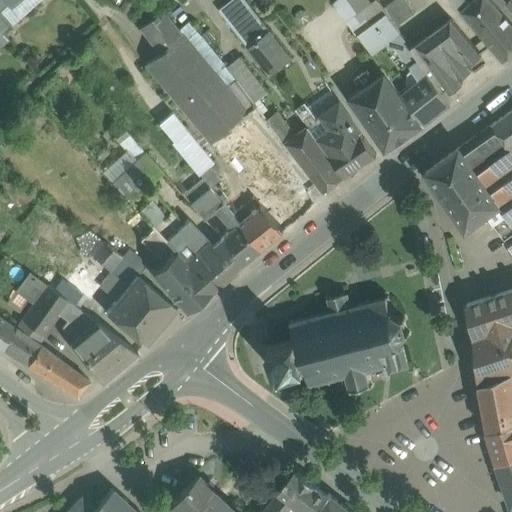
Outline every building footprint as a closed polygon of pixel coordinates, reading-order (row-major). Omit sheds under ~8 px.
[(17,0),(11,6),(5,0),(0,0),(0,32),(0,33),(11,23),(18,16),(37,0),(17,0)] [(270,32),(244,0),(234,0),(220,11),(249,49),(270,32)] [(405,0),(395,0),(384,8),(398,27),(415,14),(405,0)] [(470,5),(464,0),(449,0),(451,2),(450,3),(461,13),(470,5)] [(511,54),(511,26),(488,0),(476,0),(470,5),(461,13),(503,62),(511,54)] [(377,1),(348,23),(357,35),(386,14),(387,13),(377,1)] [(249,112),(184,34),(182,35),(179,31),(180,30),(166,12),(158,18),(156,15),(139,28),(159,53),(144,64),(205,137),(206,137),(210,143),(249,112)] [(386,14),(358,35),(372,55),(387,44),(401,34),(386,14)] [(11,23),(0,33),(7,40),(25,24),(18,16),(11,23)] [(451,19),(411,48),(442,91),(446,88),(450,93),(463,84),(459,78),(471,69),(468,65),(481,55),(451,19)] [(225,65),(190,22),(180,30),(179,31),(182,35),(184,34),(249,112),(257,106),(225,65)] [(270,32),(249,49),(270,75),(291,59),(270,32)] [(442,91),(423,66),(404,40),(405,39),(401,34),(387,44),(391,50),(395,46),(420,81),(401,96),(422,125),(450,103),(442,91)] [(382,68),(377,72),(380,76),(385,73),(382,68)] [(401,96),(385,73),(380,76),(350,97),(386,149),(422,125),(401,96)] [(376,155),(340,103),(322,115),(322,116),(317,120),(305,103),(296,109),(345,176),(376,155)] [(249,112),(210,143),(232,170),(249,156),(242,148),(257,137),(271,125),(268,121),(257,106),(249,112)] [(511,109),(492,124),(511,150),(511,109)] [(212,162),(172,113),(159,123),(176,144),(174,145),(204,180),(209,186),(219,178),(208,165),(212,162)] [(277,114),(268,121),(271,125),(277,133),(286,126),(277,114)] [(511,150),(492,124),(460,148),(500,206),(499,206),(511,225),(511,229),(503,236),(511,249),(511,150)] [(343,177),(307,128),(294,137),(286,126),(277,133),(286,145),(287,144),(323,191),(343,177)] [(145,153),(126,131),(117,139),(136,161),(145,153)] [(275,160),(257,137),(242,148),(249,156),(262,172),(271,164),(275,160)] [(500,206),(460,148),(426,172),(466,230),(488,214),(503,236),(511,229),(511,225),(499,206),(500,206)] [(136,161),(113,182),(130,201),(162,171),(145,153),(136,161)] [(318,203),(297,180),(291,186),(271,164),(262,172),(249,156),(232,170),(243,185),(254,198),(282,232),(318,203)] [(297,180),(277,158),(275,160),(271,164),(291,186),(297,180)] [(204,180),(184,196),(203,218),(214,209),(222,202),(218,197),(210,188),(210,187),(209,186),(204,180)] [(282,232),(254,198),(233,215),(262,249),(283,232),(282,232)] [(233,215),(222,202),(214,209),(232,229),(221,237),(244,264),(262,249),(233,215)] [(140,211),(104,243),(121,258),(147,235),(155,228),(140,211)] [(173,212),(155,228),(165,240),(183,223),(173,212)] [(244,264),(221,237),(211,245),(207,240),(187,220),(183,223),(165,240),(184,260),(185,259),(211,290),(244,264)] [(211,290),(184,260),(165,240),(155,228),(147,235),(149,241),(152,244),(148,248),(162,263),(151,273),(186,312),(212,291),(211,290)] [(104,243),(101,240),(90,253),(110,271),(121,258),(104,243)] [(121,258),(110,271),(128,286),(136,276),(139,273),(121,258)] [(54,290),(48,285),(48,286),(32,274),(20,290),(35,302),(22,320),(43,336),(58,314),(68,300),(54,290)] [(176,308),(136,276),(128,286),(106,313),(145,344),(176,308)] [(82,294),(62,279),(54,290),(68,300),(74,304),(82,294)] [(511,289),(466,304),(474,337),(479,384),(511,372),(511,289)] [(342,293),(329,297),(325,296),(324,298),(327,299),(329,309),(328,309),(329,312),(314,315),(313,314),(310,314),(311,316),(294,321),(291,319),(289,321),(293,338),(267,346),(277,377),(304,369),(307,383),(306,386),(309,387),(310,385),(328,380),(328,383),(331,382),(330,380),(345,376),(349,390),(348,392),(352,393),(353,391),(368,387),(371,388),(372,386),(369,384),(367,371),(384,367),(386,368),(387,367),(387,365),(385,364),(382,355),(385,354),(383,350),(397,347),(401,349),(403,347),(400,344),(406,335),(410,335),(409,331),(405,331),(403,321),(406,318),(405,317),(401,318),(392,314),(393,310),(389,308),(387,300),(389,296),(386,295),(385,298),(370,301),(369,299),(366,300),(367,302),(349,306),(349,304),(347,304),(344,295),(345,292),(343,291),(342,293)] [(74,304),(68,300),(58,314),(67,321),(62,328),(73,336),(75,332),(80,336),(70,344),(101,382),(105,378),(105,379),(109,376),(109,375),(137,352),(136,351),(74,304)] [(15,328),(0,317),(0,346),(2,348),(15,328)] [(43,336),(22,320),(16,328),(38,344),(43,336)] [(16,328),(15,328),(2,348),(28,364),(40,345),(38,344),(16,328)] [(89,380),(40,345),(28,364),(76,395),(89,380)] [(401,349),(397,347),(383,350),(385,354),(382,355),(385,364),(387,365),(387,367),(389,373),(409,367),(403,347),(401,349)] [(511,375),(511,372),(479,384),(488,432),(511,424),(511,375)] [(328,383),(348,392),(349,390),(345,376),(330,380),(331,382),(328,383)] [(511,424),(488,432),(497,463),(511,458),(511,424)] [(511,458),(497,463),(498,464),(497,464),(511,505),(511,458)] [(296,470),(261,511),(293,511),(298,506),(305,511),(308,511),(324,491),(296,470)] [(237,511),(196,475),(166,508),(170,511),(237,511)] [(81,500),(69,511),(138,511),(112,488),(93,510),(81,500)] [(350,511),(324,491),(308,511),(350,511)]
